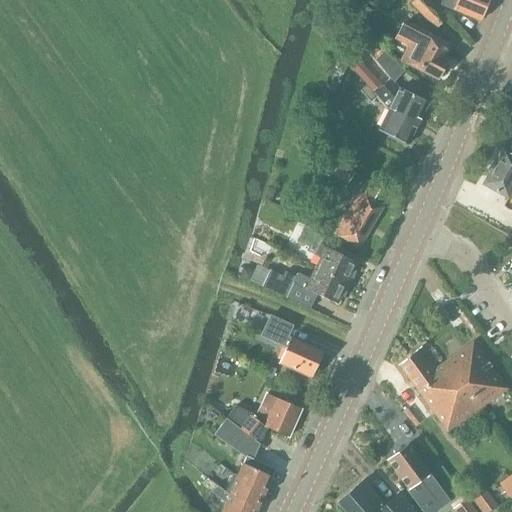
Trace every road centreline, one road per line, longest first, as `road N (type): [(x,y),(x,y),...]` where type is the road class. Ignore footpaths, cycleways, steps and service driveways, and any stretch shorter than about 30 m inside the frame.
road 1 (tertiary): [(295,511),(425,221)]
road 2 (tertiary): [(425,221),(511,15)]
road 3 (track): [(211,279),(367,349)]
road 4 (residential): [(511,337),(425,221)]
